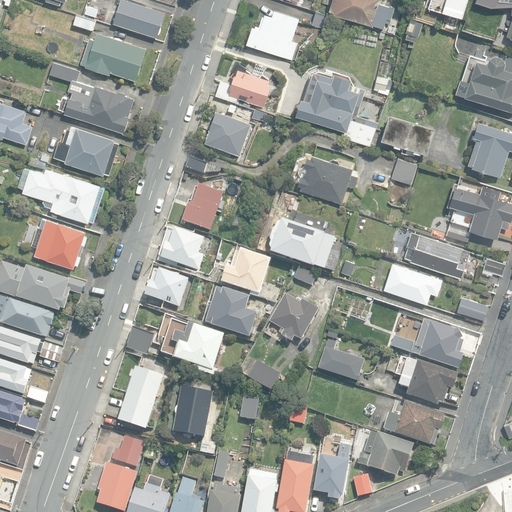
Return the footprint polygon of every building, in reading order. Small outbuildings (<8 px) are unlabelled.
[(119,25),(158,37),(165,13),(124,0),(115,0),(114,5),(119,6),(117,11),(122,13),(119,25)] [(374,26),(384,29),(386,23),(389,24),(395,8),(391,6),(390,7),(381,4),(381,0),(333,0),(330,10),(335,12),(334,14),(373,27),(374,26)] [(446,0),(442,12),(462,19),(468,0),(446,0)] [(104,16),(106,9),(98,7),(96,14),(104,16)] [(247,44),(293,59),(297,46),(295,45),(297,41),(293,40),(300,18),(275,10),(273,16),(265,14),(264,17),(262,17),(259,27),(253,25),(252,30),(250,30),(247,41),(248,42),(247,44)] [(316,11),(312,26),(333,32),(338,18),(316,11)] [(498,22),(469,12),(468,14),(466,14),(464,17),(467,18),(462,32),(509,48),(511,39),(511,38),(507,36),(495,32),(498,22)] [(74,24),(93,30),(97,20),(77,14),(74,24)] [(423,24),(412,19),(406,33),(417,38),(423,24)] [(112,73),(137,81),(148,48),(98,32),(95,39),(90,38),(82,64),(86,66),(86,67),(111,75),(112,73)] [(488,60),(469,54),(456,93),(511,111),(511,55),(507,54),(504,62),(502,58),(496,55),(489,58),(488,60)] [(64,112),(64,113),(123,133),(134,99),(126,96),(127,93),(119,90),(118,92),(96,85),(95,87),(78,79),(81,69),(55,62),(51,73),(72,79),(68,91),(73,93),(71,99),(67,97),(62,111),(64,112)] [(251,74),(239,62),(234,68),(233,71),(234,71),(231,78),(233,79),(231,84),(221,81),(216,96),(238,103),(241,97),(245,99),(245,101),(264,107),(273,81),(269,80),(269,79),(262,74),(260,77),(251,74)] [(360,146),(366,148),(368,145),(371,146),(378,122),(358,115),(366,89),(351,85),(353,79),(335,73),(333,78),(315,72),(306,99),(303,98),(297,115),(346,131),(344,137),(361,142),(360,146)] [(386,91),(390,78),(377,75),(374,89),(378,90),(378,89),(386,91)] [(0,136),(27,145),(34,126),(23,122),(27,110),(0,101),(0,136)] [(253,117),(264,121),(266,112),(255,109),(253,117)] [(205,143),(240,156),(252,124),(217,111),(205,143)] [(414,152),(421,154),(422,152),(428,154),(436,128),(390,113),(382,140),(395,144),(394,146),(400,148),(401,146),(414,150),(414,152)] [(472,167),(501,177),(510,150),(511,150),(511,132),(478,121),(473,137),(477,138),(468,165),(472,166),(472,167)] [(65,162),(105,175),(109,162),(116,164),(119,155),(111,153),(116,139),(72,126),(67,141),(71,142),(65,162)] [(300,190),(342,203),(348,185),(355,188),(360,172),(353,170),(354,168),(312,155),(311,158),(307,157),(304,167),(300,168),(299,173),(301,176),(298,186),(302,187),(300,190)] [(186,167),(206,174),(209,163),(189,157),(186,167)] [(63,161),(56,158),(54,164),(61,167),(63,161)] [(372,184),(388,189),(390,183),(395,184),(396,180),(412,184),(418,164),(398,158),(392,175),(377,170),(372,184)] [(45,168),(46,162),(38,159),(36,165),(45,168)] [(52,210),(90,222),(90,220),(94,221),(105,187),(101,186),(102,185),(47,167),(46,172),(31,168),(31,169),(26,167),(20,186),(25,188),(24,191),(46,199),(45,203),(53,206),(52,210)] [(183,221),(211,231),(219,209),(223,210),(225,203),(221,202),(224,193),(199,185),(193,203),(192,203),(190,204),(188,206),(183,221)] [(462,245),(466,246),(467,241),(468,242),(472,230),(498,238),(502,225),(508,227),(509,222),(511,222),(511,220),(511,202),(497,198),(498,193),(482,188),(481,192),(457,185),(451,205),(455,206),(446,234),(464,240),(462,245)] [(351,228),(363,232),(368,217),(356,213),(351,228)] [(35,255),(75,268),(76,264),(79,265),(89,236),(85,235),(86,231),(47,219),(47,220),(43,218),(40,227),(44,229),(35,255)] [(315,265),(335,272),(339,258),(330,255),(336,237),(325,234),(325,233),(282,219),(281,221),(277,223),(276,228),(273,229),(270,238),(271,242),(270,246),(272,250),(271,252),(314,266),(315,265)] [(160,257),(200,269),(205,254),(200,253),(205,237),(175,228),(175,230),(169,228),(160,257)] [(411,261),(461,277),(470,251),(412,232),(407,245),(408,246),(404,257),(411,259),(411,261)] [(250,294),(258,297),(259,294),(261,294),(272,258),(241,249),(240,252),(236,251),(231,266),(228,265),(223,282),(251,291),(250,294)] [(341,270),(352,275),(358,261),(346,256),(341,270)] [(484,269),(502,274),(505,263),(487,258),(484,269)] [(26,269),(2,262),(0,267),(0,291),(60,311),(61,308),(65,309),(68,299),(71,288),(83,292),(87,281),(69,276),(68,279),(27,266),(26,269)] [(384,289),(427,304),(431,293),(438,295),(443,279),(393,263),(384,289)] [(145,296),(180,307),(189,276),(154,265),(145,296)] [(295,276),(312,285),(318,274),(299,268),(295,276)] [(212,325),(250,337),(251,334),(254,335),(256,328),(253,327),(258,312),(246,309),(250,296),(223,288),(223,289),(217,287),(206,322),(212,324),(212,325)] [(2,324),(47,338),(51,325),(52,325),(56,314),(52,313),(53,311),(0,294),(0,321),(2,323),(2,324)] [(282,335),(292,341),(295,336),(302,339),(320,309),(303,299),(301,301),(297,298),(296,300),(286,294),(270,321),(271,322),(268,327),(274,331),(277,326),(282,328),(279,332),(283,334),(282,335)] [(263,311),(271,313),(278,302),(266,299),(263,311)] [(469,303),(463,301),(461,309),(466,310),(465,313),(484,320),(488,308),(469,302),(469,303)] [(419,356),(459,369),(464,355),(474,358),(479,342),(463,337),(458,328),(455,329),(430,322),(429,325),(423,323),(419,335),(422,336),(420,344),(394,336),(391,346),(420,355),(419,356)] [(200,371),(216,376),(220,364),(216,362),(225,334),(195,325),(189,345),(180,342),(175,358),(201,366),(200,371)] [(0,354),(29,364),(30,362),(35,364),(39,353),(42,354),(45,344),(42,343),(43,341),(0,326),(0,354)] [(126,347),(143,353),(150,333),(132,328),(126,347)] [(319,369),(359,381),(361,373),(366,359),(335,349),(337,342),(329,339),(319,369)] [(41,356),(60,362),(65,349),(46,342),(41,356)] [(407,394),(438,405),(439,401),(443,402),(448,387),(453,389),(459,374),(409,357),(400,384),(409,388),(407,394)] [(0,386),(25,394),(32,371),(28,369),(28,368),(0,359),(0,386)] [(248,377),(272,390),(281,373),(258,360),(248,377)] [(119,420),(147,429),(165,375),(136,366),(119,420)] [(182,384),(173,432),(205,438),(214,391),(211,391),(213,383),(194,379),(192,386),(182,384)] [(28,397),(45,403),(48,393),(32,387),(28,397)] [(25,399),(0,391),(0,418),(17,424),(17,423),(20,423),(19,425),(37,431),(41,419),(24,414),(28,401),(24,400),(25,399)] [(240,417),(256,419),(259,398),(244,396),(240,417)] [(260,409),(271,412),(272,409),(277,410),(278,404),(273,403),(273,402),(262,400),(260,409)] [(430,444),(434,445),(440,430),(445,415),(406,402),(402,413),(399,412),(398,416),(389,413),(384,429),(395,433),(430,445),(430,444)] [(290,421),(305,423),(308,408),(293,405),(290,421)] [(1,460),(19,466),(28,439),(0,429),(0,462),(1,463),(1,460)] [(358,463),(397,476),(399,470),(405,472),(415,444),(378,432),(378,433),(371,431),(364,452),(366,452),(366,454),(361,452),(358,463)] [(132,460),(139,462),(146,442),(130,437),(127,447),(135,449),(132,460)] [(201,451),(215,454),(217,443),(203,440),(201,451)] [(328,497),(339,499),(340,495),(343,496),(350,460),(348,459),(349,455),(352,456),(353,449),(350,448),(351,446),(341,444),(338,458),(322,454),(314,491),(329,494),(328,497)] [(215,476),(225,478),(231,452),(220,450),(215,476)] [(275,511),(290,511),(291,511),(306,511),(315,465),(313,465),(314,458),(296,454),(296,457),(288,456),(287,460),(285,460),(276,509),(279,510),(279,511),(276,511),(275,511)] [(97,503),(125,511),(138,472),(107,462),(99,489),(102,490),(97,503)] [(272,511),(278,480),(264,478),(266,472),(250,469),(242,511),(272,511)] [(354,478),(358,496),(373,493),(369,474),(354,478)] [(169,511),(203,511),(206,502),(192,497),(197,482),(184,478),(179,493),(176,492),(169,511)] [(208,511),(237,511),(241,495),(239,495),(240,488),(223,485),(224,483),(215,481),(214,491),(212,490),(208,511)] [(165,511),(171,493),(162,490),(163,487),(147,483),(145,490),(136,488),(128,511),(165,511)]
